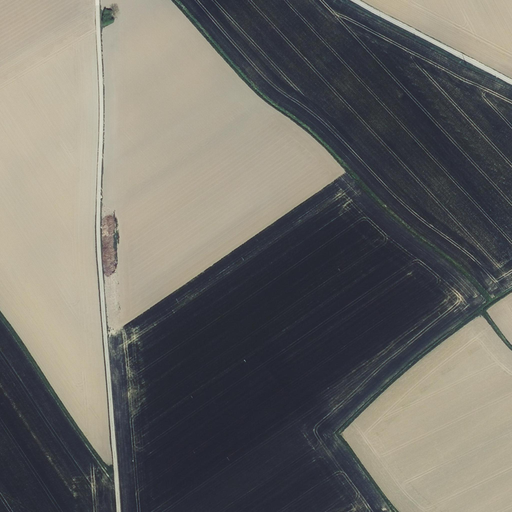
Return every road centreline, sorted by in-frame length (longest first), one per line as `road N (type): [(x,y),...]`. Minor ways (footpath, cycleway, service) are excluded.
road 1 (unclassified): [(97,0),(97,230),(118,511)]
road 2 (unclassified): [(354,0),(511,81)]
